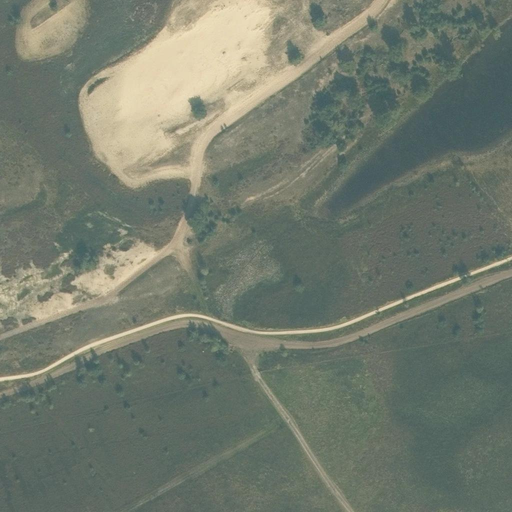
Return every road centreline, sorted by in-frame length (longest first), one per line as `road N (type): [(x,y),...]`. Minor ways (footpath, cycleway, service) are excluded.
road 1 (track): [(511,273),(328,344),(274,345),(185,323),(0,397)]
road 2 (track): [(235,327),(254,370),(351,511)]
road 3 (track): [(288,421),(126,511)]
